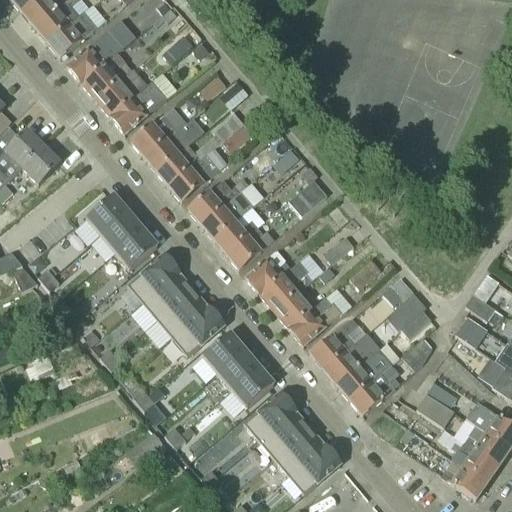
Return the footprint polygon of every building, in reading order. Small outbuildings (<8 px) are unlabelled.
[(7,0),(7,1),(20,17),(40,0),(7,0)] [(40,0),(20,17),(33,32),(71,0),(40,0)] [(71,0),(33,32),(46,48),(70,28),(78,21),(71,12),(85,0),(71,0)] [(135,0),(119,0),(127,8),(135,0)] [(168,14),(162,6),(155,12),(162,19),(168,14)] [(170,14),(161,21),(164,25),(167,28),(175,21),(170,14)] [(91,37),(95,33),(82,17),(78,21),(70,28),(46,48),(59,64),(91,37)] [(107,35),(89,52),(66,71),(80,89),(116,58),(122,54),(107,35)] [(162,59),(171,69),(191,51),(183,41),(162,59)] [(199,64),(208,57),(200,47),(192,53),(191,55),(197,63),(199,64)] [(125,80),(126,81),(131,76),(116,58),(80,89),(95,106),(125,80)] [(131,87),(126,81),(125,80),(95,106),(109,123),(140,96),(132,86),(131,87)] [(199,97),(202,100),(208,108),(211,105),(209,104),(225,91),(217,82),(199,97)] [(236,86),(224,97),(235,109),(247,99),(236,86)] [(109,123),(124,140),(166,105),(151,87),(140,96),(109,123)] [(171,113),(130,147),(143,163),(184,128),(171,113)] [(187,151),(177,159),(155,177),(168,192),(200,166),(221,147),(243,129),(233,117),(211,136),(214,140),(193,157),(187,151)] [(155,177),(177,159),(187,151),(180,142),(191,133),(185,127),(184,128),(143,163),(155,177)] [(243,129),(221,147),(230,157),(252,139),(243,129)] [(25,136),(19,143),(8,131),(0,138),(0,194),(4,190),(7,188),(21,173),(42,152),(25,136)] [(42,152),(21,173),(38,189),(58,168),(42,152)] [(281,162),(289,171),(298,164),(290,154),(281,162)] [(168,192),(181,208),(202,190),(217,177),(209,168),(205,171),(200,166),(168,192)] [(309,173),(301,179),(309,188),(313,186),(317,182),(309,173)] [(235,191),(239,197),(248,190),(243,184),(235,191)] [(187,215),(200,230),(239,197),(235,191),(230,195),(222,185),(187,215)] [(296,218),(301,222),(326,201),(313,186),(309,188),(287,207),(296,218)] [(11,197),(4,190),(0,194),(0,205),(1,207),(11,197)] [(200,230),(213,245),(252,212),(239,197),(200,230)] [(100,242),(127,218),(112,201),(85,224),(100,242)] [(213,245),(225,260),(257,233),(264,226),(252,212),(213,245)] [(114,258),(141,235),(127,218),(100,242),(114,258)] [(225,260),(238,275),(260,257),(271,247),(264,238),(262,239),(257,233),(225,260)] [(128,276),(156,252),(141,235),(114,258),(128,276)] [(352,251),(344,242),(322,260),(330,270),(352,251)] [(275,257),(244,283),(259,300),(290,274),(275,257)] [(10,258),(0,262),(0,279),(21,271),(10,258)] [(142,309),(178,278),(162,260),(126,291),(142,309)] [(380,276),(370,265),(348,283),(358,295),(380,276)] [(273,317),(304,292),(313,284),(299,267),(290,274),(259,300),(273,317)] [(37,290),(21,272),(11,277),(20,297),(33,292),(37,290)] [(328,272),(318,281),(324,287),(333,279),(328,272)] [(43,290),(53,281),(47,274),(37,283),(43,290)] [(156,326),(192,296),(178,278),(142,309),(156,326)] [(49,297),(59,288),(53,281),(43,290),(49,297)] [(313,284),(304,292),(273,317),(288,334),(325,302),(318,307),(310,298),(322,288),(317,281),(313,284)] [(400,282),(390,291),(401,303),(403,306),(413,297),(400,282)] [(492,290),(483,284),(472,300),(481,306),(492,290)] [(392,311),(401,303),(390,291),(381,298),(392,311)] [(171,343),(207,313),(192,296),(156,326),(171,343)] [(481,306),(472,300),(464,312),(485,326),(493,315),(481,306)] [(288,334),(303,352),(324,333),(340,319),(325,302),(288,334)] [(388,329),(396,338),(400,335),(422,316),(425,313),(417,304),(388,329)] [(186,362),(222,331),(207,313),(171,343),(186,362)] [(71,330),(82,322),(76,315),(66,323),(71,330)] [(430,326),(422,316),(400,335),(409,344),(430,326)] [(87,329),(82,322),(71,330),(77,337),(87,329)] [(467,322),(454,340),(474,354),(487,336),(467,322)] [(340,332),(309,359),(322,375),(354,348),(347,339),(357,330),(351,323),(340,332)] [(89,351),(99,343),(91,334),(82,342),(89,351)] [(216,380),(244,356),(229,339),(201,362),(216,380)] [(400,361),(414,376),(422,370),(431,354),(422,343),(400,361)] [(0,365),(13,360),(8,348),(0,351),(0,365)] [(362,357),(354,348),(322,375),(335,390),(367,364),(367,363),(378,354),(372,348),(362,357)] [(493,367),(503,374),(511,379),(511,353),(506,349),(493,367)] [(105,370),(115,362),(109,355),(99,363),(105,370)] [(230,396),(258,373),(244,356),(216,380),(230,396)] [(348,406),(390,370),(378,356),(368,364),(367,363),(367,364),(335,390),(348,406)] [(110,377),(120,369),(115,362),(105,370),(110,377)] [(348,406),(362,422),(393,395),(393,394),(398,389),(393,384),(398,379),(390,370),(348,406)] [(245,414),(272,391),(258,373),(230,396),(245,414)] [(511,379),(503,374),(491,392),(510,405),(509,406),(511,407),(511,379)] [(455,402),(432,386),(424,398),(448,414),(455,402)] [(148,401),(142,394),(132,403),(138,410),(148,401)] [(258,447),(294,416),(279,398),(243,429),(258,447)] [(448,414),(424,398),(414,414),(442,432),(452,416),(448,414)] [(144,417),(154,408),(148,401),(138,410),(144,417)] [(511,431),(505,426),(479,408),(466,426),(476,432),(485,438),(509,455),(511,451),(511,431)] [(273,464),(309,434),(294,416),(258,447),(273,464)] [(170,448),(180,439),(174,432),(164,441),(170,448)] [(465,449),(498,472),(509,455),(485,438),(476,432),(465,449)] [(288,482),(324,451),(309,434),(273,464),(288,482)] [(407,434),(399,445),(405,449),(413,438),(407,434)] [(452,465),(462,471),(487,488),(498,472),(465,449),(443,434),(437,444),(457,458),(452,465)] [(175,455),(185,446),(180,439),(170,448),(175,455)] [(141,450),(149,460),(161,450),(153,440),(141,450)] [(303,500),(339,469),(324,451),(288,482),(303,500)] [(171,475),(177,469),(167,459),(161,465),(171,475)] [(487,488),(462,471),(452,465),(441,482),(475,505),(487,488)] [(206,491),(216,483),(210,476),(200,484),(206,491)] [(46,480),(36,485),(39,491),(46,492),(51,490),(46,480)] [(212,498),(222,490),(216,483),(206,491),(212,498)]
